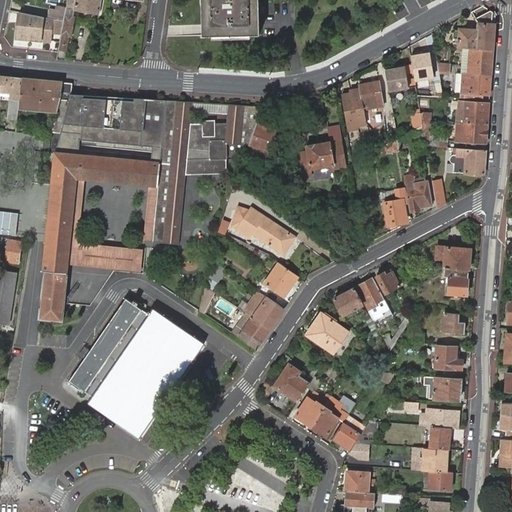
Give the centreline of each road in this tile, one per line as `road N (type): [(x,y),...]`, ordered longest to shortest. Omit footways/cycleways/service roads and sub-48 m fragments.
road 1 (residential): [(491,201),(476,199),(316,284),(236,397)]
road 2 (residential): [(464,0),(293,85),(151,79)]
road 3 (tertiary): [(491,201),(470,511)]
road 4 (tertiary): [(507,0),(491,201)]
road 5 (unclassified): [(236,397),(324,462),(316,511)]
road 6 (residential): [(151,79),(0,61)]
road 7 (residential): [(139,492),(236,397)]
